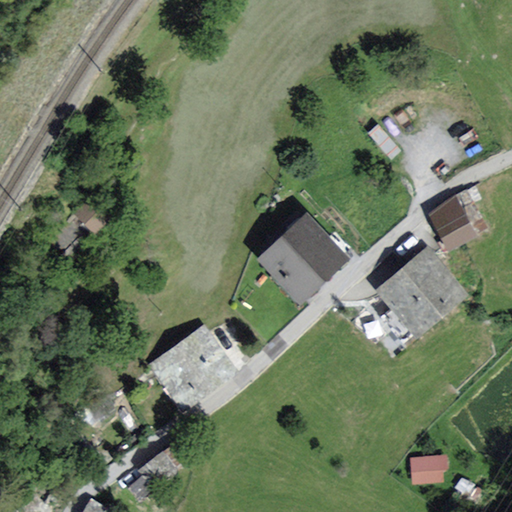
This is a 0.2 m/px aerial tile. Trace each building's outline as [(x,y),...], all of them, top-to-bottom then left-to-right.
[(480,234),(458,196),(425,215),(447,253),(480,234)] [(354,255),(311,212),(264,258),(307,302),(354,255)] [(471,294),(430,243),(378,285),(419,336),(471,294)] [(237,371),(203,322),(150,359),(184,408),(237,371)] [(194,462),(175,436),(123,475),(142,501),(194,462)] [(447,449),(410,453),(415,482),(451,479),(447,449)] [(109,511),(111,508),(94,498),(84,511),(109,511)]
